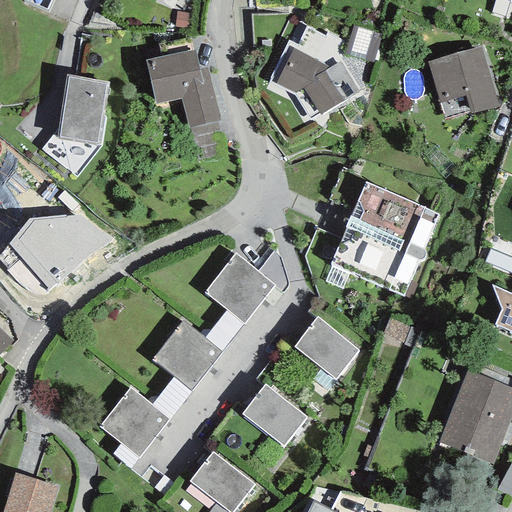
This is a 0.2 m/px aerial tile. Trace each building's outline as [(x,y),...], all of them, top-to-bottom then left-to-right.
[(26,0),(48,11),(53,0),(26,0)] [(382,34),(353,25),(345,54),(373,62),(382,34)] [(359,91),(340,62),(330,67),(286,45),(269,82),(294,95),(310,119),(319,113),(320,115),(359,91)] [(481,47),(427,63),(444,119),(470,111),(470,114),(498,106),(481,47)] [(188,129),(220,121),(207,68),(199,70),(194,51),(145,61),(155,104),(181,99),(188,129)] [(106,83),(68,77),(59,137),(97,142),(106,83)] [(438,215),(364,182),(330,266),(403,296),(438,215)] [(29,218),(9,244),(48,289),(46,290),(47,291),(88,256),(111,241),(78,215),(66,217),(65,215),(29,218)] [(274,285),(235,253),(204,293),(226,312),(242,324),(274,285)] [(511,294),(491,285),(501,309),(494,325),(511,332),(511,294)] [(204,340),(220,352),(242,324),(226,312),(204,340)] [(358,350),(317,317),(293,347),(335,380),(358,350)] [(204,340),(182,321),(152,359),(173,377),(190,391),(220,352),(204,340)] [(0,354),(12,342),(0,329),(0,354)] [(511,414),(511,387),(468,370),(438,442),(492,464),(511,414)] [(151,406),(168,420),(190,391),(173,377),(151,406)] [(306,417),(265,384),(241,414),(283,446),(306,417)] [(151,406),(130,388),(98,427),(120,444),(138,458),(168,420),(151,406)] [(130,469),(138,458),(120,444),(112,454),(130,469)] [(233,511),(254,485),(213,452),(188,482),(216,503),(227,511),(233,511)] [(511,496),(511,461),(497,489),(511,498),(511,496)] [(49,511),(58,487),(15,473),(2,511),(49,511)] [(333,511),(314,502),(308,511),(333,511)] [(227,511),(216,503),(209,511),(227,511)]
